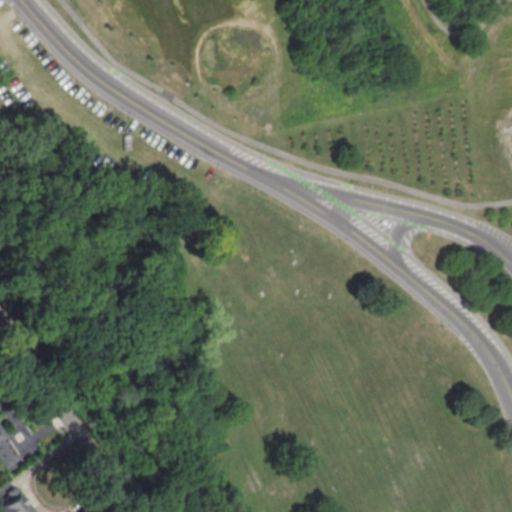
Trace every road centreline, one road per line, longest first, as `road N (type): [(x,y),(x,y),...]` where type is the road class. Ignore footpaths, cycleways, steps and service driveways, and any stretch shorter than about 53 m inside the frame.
road 1 (tertiary): [(286,185),(117,91),(20,0)]
road 2 (tertiary): [(478,339),(396,264),(286,185)]
road 3 (tertiary): [(511,263),(431,220),(286,185)]
road 4 (residential): [(132,511),(0,321)]
